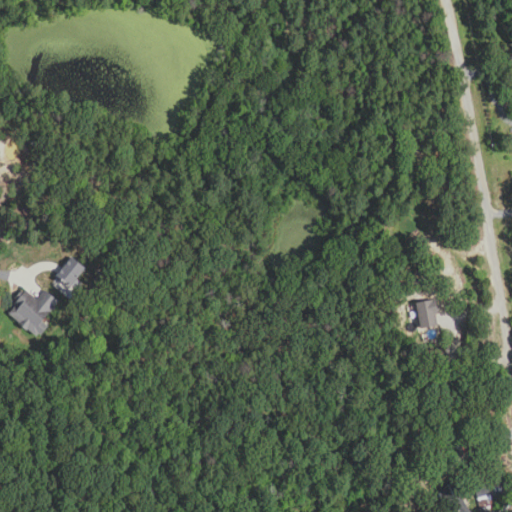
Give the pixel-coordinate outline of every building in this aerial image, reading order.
[(29,216),(24,210),(29,206),(34,212),(29,216)] [(37,338),(28,329),(25,332),(19,325),(21,323),(10,313),(16,307),(14,305),(17,302),(14,299),(19,293),(22,295),(27,291),(37,300),(47,290),(59,302),(41,321),(49,329),(42,336),(40,334),(37,338)] [(425,330),(419,304),(439,300),(442,314),(439,315),(442,326),(425,330)] [(429,364),(426,352),(446,348),(449,360),(429,364)] [(435,373),(437,383),(425,385),(423,375),(435,373)] [(495,505),(481,509),(475,484),(489,481),(495,505)] [(462,511),(457,504),(450,508),(440,492),(454,483),(457,488),(462,485),(468,495),(464,498),(473,511),(462,511)]
